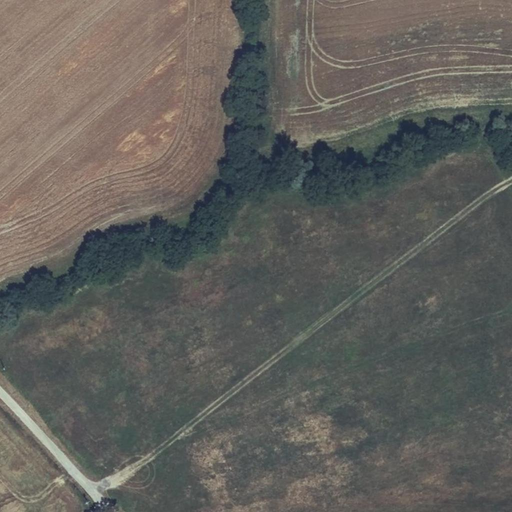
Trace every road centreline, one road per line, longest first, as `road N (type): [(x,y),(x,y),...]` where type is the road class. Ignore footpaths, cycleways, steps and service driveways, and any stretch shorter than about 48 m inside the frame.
road 1 (track): [(92,491),(297,390),(497,313),(511,293)]
road 2 (tertiary): [(112,511),(0,390)]
